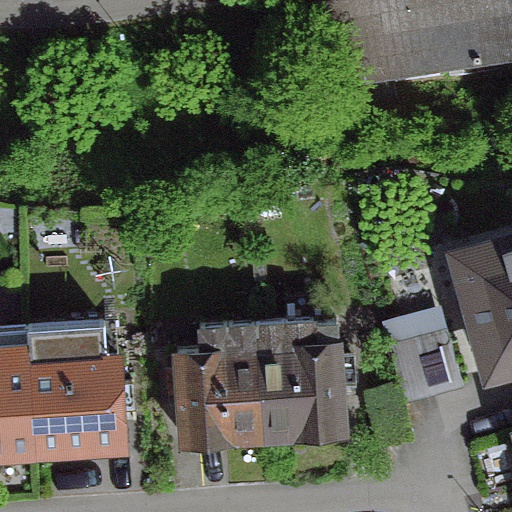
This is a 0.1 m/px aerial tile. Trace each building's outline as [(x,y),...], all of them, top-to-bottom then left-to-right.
[(511,0),(316,0),(330,81),(511,50),(511,0)] [(461,325),(477,321),(489,361),(511,354),(511,239),(459,254),(471,298),(455,302),(460,323),(461,325)] [(309,315),(251,319),(259,433),(339,428),(332,318),(309,319),(309,315)] [(98,318),(22,323),(30,447),(118,442),(112,349),(100,350),(98,318)] [(196,346),(172,347),(178,439),(259,433),(251,319),(195,323),(196,346)] [(0,449),(30,447),(22,323),(0,324),(0,449)] [(440,328),(382,344),(398,402),(456,386),(440,328)] [(391,382),(362,390),(376,442),(405,434),(396,403),(391,382)]
